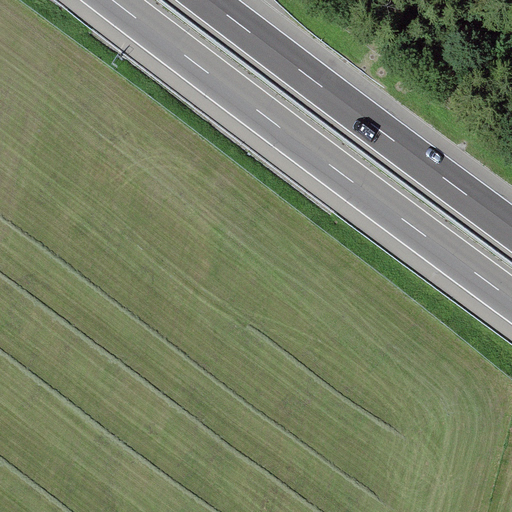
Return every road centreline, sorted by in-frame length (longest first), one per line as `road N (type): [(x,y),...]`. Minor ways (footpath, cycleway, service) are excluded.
road 1 (motorway): [(110,0),(511,301)]
road 2 (motorway): [(511,227),(208,0)]
